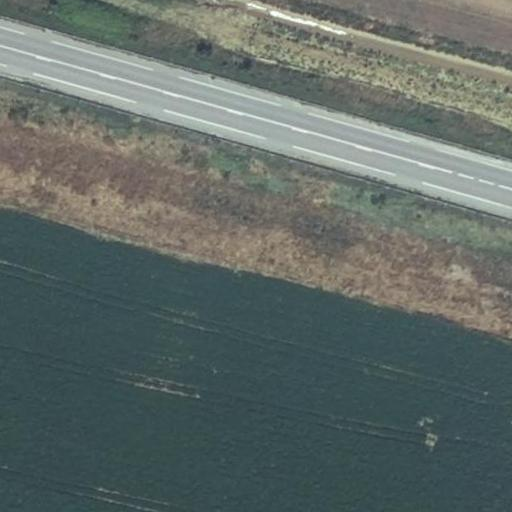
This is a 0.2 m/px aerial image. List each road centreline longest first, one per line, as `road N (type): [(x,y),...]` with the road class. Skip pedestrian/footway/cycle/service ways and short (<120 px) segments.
road 1 (motorway): [(0,105),(511,242)]
road 2 (motorway): [(511,169),(0,32)]
